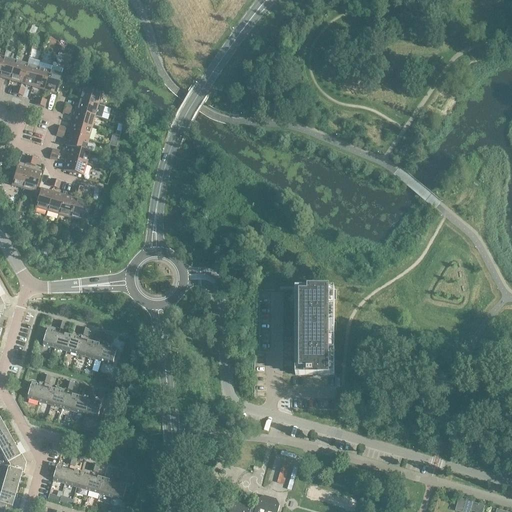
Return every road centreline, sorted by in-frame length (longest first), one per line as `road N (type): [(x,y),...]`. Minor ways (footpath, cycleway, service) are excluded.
road 1 (residential): [(182,279),(218,286),(227,386),(240,407),(511,485)]
road 2 (secondary): [(269,0),(173,143)]
road 3 (secondary): [(162,348),(178,511)]
road 4 (residential): [(26,511),(39,461),(3,392)]
